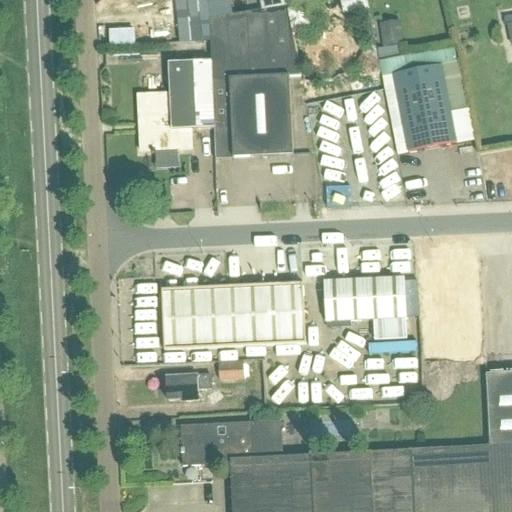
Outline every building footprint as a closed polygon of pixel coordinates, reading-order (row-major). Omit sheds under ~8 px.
[(176,0),(181,45),(209,42),(204,0),(176,0)] [(288,10),(286,0),(259,0),(263,14),(284,11),(288,10)] [(340,0),(344,19),(368,15),(365,0),(364,0),(340,0)] [(298,80),(284,11),(263,14),(210,22),(212,65),(215,132),(214,132),(215,163),(293,160),(289,80),(298,80)] [(400,25),(380,28),(383,48),(403,45),(400,25)] [(134,34),(111,35),(111,49),(135,48),(134,34)] [(192,134),(214,132),(215,132),(212,65),(169,67),(170,98),(139,99),(141,155),(192,153),(192,134)] [(409,156),(456,146),(441,68),(394,77),(409,156)] [(428,360),(477,358),(473,277),(424,279),(428,360)] [(407,341),(406,322),(405,282),(324,286),(326,326),(373,324),(373,343),(407,341)] [(165,354),(306,348),(303,287),(162,293),(165,354)] [(245,380),(245,363),(219,363),(219,381),(245,380)] [(230,464),(232,511),(511,511),(511,375),(486,377),(490,450),(283,461),(230,464)] [(197,380),(167,382),(168,405),(184,404),(184,405),(199,404),(198,394),(197,380)] [(230,464),(283,461),(281,425),(181,430),(182,452),(180,452),(180,457),(182,457),(183,470),(200,469),(200,466),(230,464)]
